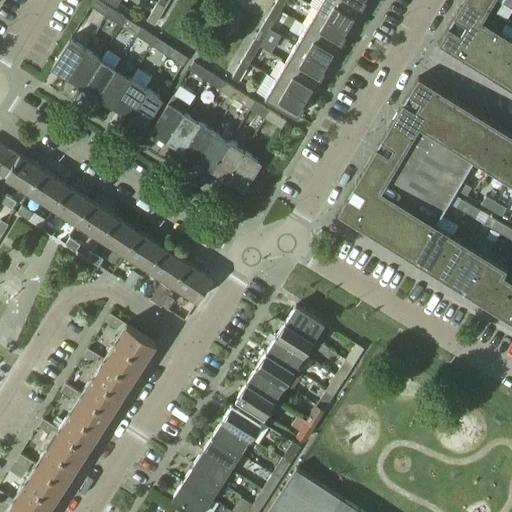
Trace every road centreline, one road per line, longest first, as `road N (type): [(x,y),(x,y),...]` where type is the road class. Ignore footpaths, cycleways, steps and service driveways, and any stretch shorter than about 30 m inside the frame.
road 1 (residential): [(252,258),(0,97)]
road 2 (residential): [(285,246),(428,0)]
road 3 (residential): [(0,400),(66,298),(108,290),(194,345)]
road 4 (residential): [(285,246),(511,376)]
road 5 (residential): [(86,511),(194,345)]
